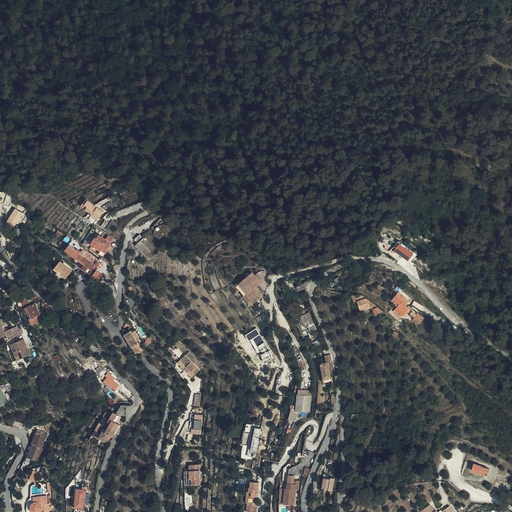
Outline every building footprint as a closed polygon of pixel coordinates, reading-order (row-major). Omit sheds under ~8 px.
[(87,206),(96,213),(103,210),(100,207),(101,205),(93,199),(87,206)] [(110,212),(105,208),(103,210),(96,213),(98,215),(96,216),(103,221),(110,212)] [(15,217),(22,222),(27,214),(21,210),(15,217)] [(91,214),(88,218),(93,223),(97,219),(91,214)] [(106,227),(111,232),(119,224),(114,219),(106,227)] [(168,220),(167,219),(164,220),(156,227),(159,229),(160,226),(161,225),(162,224),(164,223),(166,222),(168,220)] [(172,222),(166,222),(164,223),(162,224),(161,225),(160,226),(159,229),(158,232),(158,233),(159,235),(160,237),(161,239),(162,241),(168,243),(171,242),(173,241),(175,240),(177,238),(178,237),(179,234),(179,232),(179,230),(178,227),(175,224),(174,223),(172,222)] [(108,251),(112,253),(117,244),(105,237),(103,240),(101,239),(97,245),(108,252),(108,251)] [(160,248),(150,239),(144,237),(138,242),(136,244),(150,258),(160,248)] [(74,241),(72,243),(81,251),(84,248),(74,241)] [(408,261),(414,254),(400,243),(394,250),(408,261)] [(66,250),(93,270),(97,264),(70,244),(66,250)] [(56,273),(61,277),(63,274),(67,277),(72,270),(60,260),(54,268),(58,271),(56,273)] [(94,275),(98,279),(102,274),(97,271),(94,275)] [(258,288),(260,286),(263,284),(259,279),(256,281),(252,275),(250,277),(252,280),(253,285),(255,283),(258,288)] [(252,280),(250,277),(248,279),(247,277),(242,281),(244,283),(240,285),(246,293),(246,296),(253,289),(252,287),(253,285),(252,280)] [(246,296),(245,296),(253,306),(259,301),(262,304),(265,301),(263,299),(259,293),(261,291),(258,288),(255,283),(253,285),(252,287),(253,289),(246,296)] [(309,288),(307,284),(304,284),(299,287),(301,292),(309,288)] [(397,291),(392,298),(398,304),(395,308),(402,315),(410,307),(406,303),(408,301),(397,291)] [(363,293),(353,292),(355,300),(358,300),(362,310),(372,306),(377,304),(363,293)] [(38,304),(35,296),(24,298),(26,308),(30,307),(37,324),(51,319),(49,312),(46,313),(43,303),(38,304)] [(384,320),(391,318),(385,310),(380,307),(374,309),(377,314),(381,313),(384,320)] [(313,333),(319,331),(312,313),(308,314),(307,312),(303,314),(304,316),(301,317),(302,319),(301,320),(303,326),(306,325),(307,329),(310,328),(313,333)] [(419,313),(415,317),(422,322),(425,318),(419,313)] [(9,335),(11,340),(15,338),(12,329),(8,330),(6,324),(8,324),(5,317),(0,319),(0,328),(2,333),(0,333),(0,334),(1,338),(9,335)] [(128,334),(126,335),(133,347),(140,343),(138,339),(135,335),(132,331),(128,334)] [(18,360),(31,356),(25,339),(12,344),(18,360)] [(133,347),(138,353),(144,349),(142,346),(140,343),(133,347)] [(202,368),(189,353),(184,357),(190,364),(187,366),(190,371),(193,368),(197,373),(202,368)] [(190,364),(184,357),(181,360),(187,366),(190,364)] [(328,358),(329,365),(331,365),(331,371),(336,370),(335,364),(334,364),(333,357),(328,358)] [(325,386),(333,385),(331,371),(331,365),(329,365),(322,366),(325,386)] [(109,379),(119,388),(122,384),(113,374),(109,379)] [(0,385),(0,389),(6,400),(8,399),(10,401),(13,399),(4,383),(0,385)] [(295,407),(295,408),(297,409),(309,410),(311,394),(297,392),(295,407)] [(110,421),(109,424),(114,426),(119,412),(111,410),(107,420),(110,421)] [(194,428),(193,427),(192,433),(201,434),(204,414),(196,413),(194,428)] [(244,443),(240,466),(254,468),(257,451),(258,451),(262,427),(254,426),(254,424),(246,422),(243,443),(244,443)] [(114,426),(109,424),(108,428),(105,427),(101,438),(110,441),(112,433),(114,434),(117,427),(114,426)] [(32,443),(33,444),(43,448),(48,434),(38,430),(32,443)] [(43,448),(33,444),(28,458),(38,462),(44,448),(43,448)] [(191,466),(191,481),(203,480),(202,460),(193,460),(193,466),(191,466)] [(472,470),(481,473),(482,472),(489,475),(490,468),(484,466),(484,464),(475,462),(472,470)] [(30,478),(35,481),(39,472),(34,469),(30,478)] [(287,487),(287,503),(298,503),(299,488),(303,488),(303,478),(298,478),(298,474),(298,470),(290,469),(289,480),(287,480),(287,487)] [(496,493),(502,495),(504,489),(507,488),(509,487),(511,485),(511,484),(511,481),(511,479),(510,477),(509,475),(508,474),(506,473),(503,473),(501,474),(498,475),(496,477),(496,480),(496,483),(497,485),(498,487),(496,493)] [(324,488),(328,489),(331,478),(327,477),(327,478),(322,477),(320,486),(324,487),(324,488)] [(250,502),(249,502),(248,511),(259,511),(261,482),(252,481),(251,490),(250,502)] [(76,504),(80,505),(87,505),(87,500),(86,500),(87,487),(83,487),(78,487),(77,497),(73,497),(73,503),(76,503),(76,504)] [(47,495),(34,496),(35,497),(33,497),(31,499),(31,500),(29,503),(28,505),(28,507),(28,509),(28,511),(45,511),(45,510),(45,503),(47,503),(47,495)]
